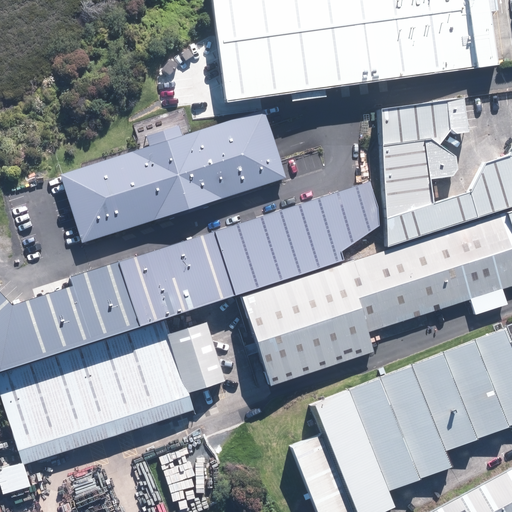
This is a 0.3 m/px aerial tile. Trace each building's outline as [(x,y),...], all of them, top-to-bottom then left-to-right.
[(482,0),(212,0),(226,105),(491,73),(482,0)] [(458,97),(379,108),(390,252),(502,217),(511,214),(511,156),(489,159),(473,195),(426,207),(424,183),(450,179),(454,171),(452,158),(437,146),(447,134),(467,132),(458,97)] [(261,116),(66,176),(86,242),(282,182),(261,116)] [(134,327),(238,298),(338,268),(337,257),(373,233),(369,185),(318,204),(115,261),(134,327)] [(511,214),(502,217),(511,251),(511,214)] [(338,268),(238,298),(266,388),(373,355),(366,333),(511,288),(511,251),(502,217),(390,252),(338,268)] [(0,289),(0,364),(134,327),(115,261),(71,273),(74,285),(11,302),(0,289)] [(0,382),(26,465),(187,415),(182,397),(222,385),(203,323),(163,336),(159,325),(0,373),(0,382)] [(511,357),(503,333),(318,403),(329,432),(359,511),(379,511),(395,506),(389,491),(449,468),(443,452),(511,426),(511,357)] [(319,511),(359,511),(329,432),(294,445),(319,511)] [(511,511),(511,470),(434,511),(511,511)]
